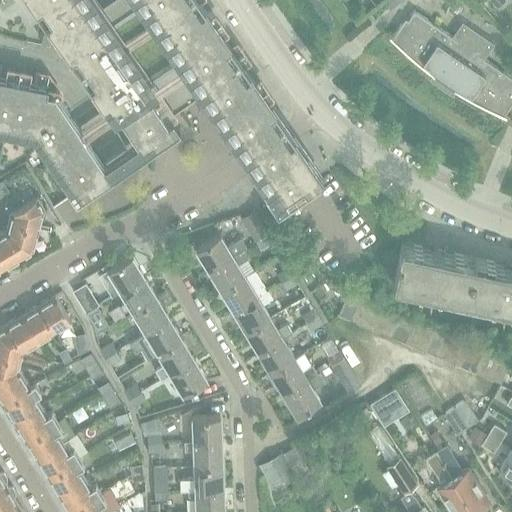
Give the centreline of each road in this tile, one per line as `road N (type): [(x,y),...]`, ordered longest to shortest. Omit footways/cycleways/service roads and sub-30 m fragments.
road 1 (residential): [(252,511),(246,400),(145,220)]
road 2 (tertiary): [(511,223),(437,196),(317,113)]
road 3 (residential): [(0,298),(145,220)]
road 4 (residential): [(145,220),(275,147)]
road 5 (tertiary): [(317,113),(238,0)]
